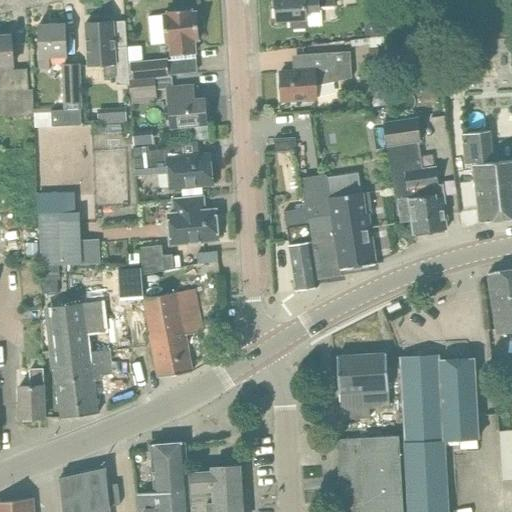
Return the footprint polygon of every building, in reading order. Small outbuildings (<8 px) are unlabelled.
[(275,0),(277,21),(291,21),(291,28),(307,27),(306,11),(319,11),(319,6),(335,5),(334,0),(275,0)] [(162,15),(164,43),(169,42),(171,55),(195,53),(194,40),(199,39),(196,12),(191,12),(191,9),(167,11),(167,14),(162,15)] [(116,85),(129,84),(127,46),(115,47),(113,21),(85,23),(88,65),(103,64),(103,78),(115,77),(116,85)] [(371,22),(365,28),(366,34),(378,33),(377,21),(371,22)] [(67,56),(66,44),(66,24),(38,25),(40,69),(50,68),(50,57),(67,56)] [(33,113),(33,110),(31,89),(28,89),(27,68),(13,69),(11,36),(0,36),(0,107),(1,116),(33,113)] [(370,48),(368,48),(369,62),(383,61),(382,47),(370,48)] [(282,101),(302,100),(316,99),(315,86),(352,78),(350,51),(300,54),(301,70),(280,71),(282,101)] [(180,58),(167,60),(131,63),(132,78),(181,73),(180,58)] [(65,104),(79,103),(78,64),(63,64),(65,104)] [(172,76),(154,77),(155,89),(167,88),(173,87),(172,76)] [(131,94),(155,92),(155,89),(154,77),(130,80),(131,94)] [(171,127),(187,125),(207,123),(204,98),(194,99),(193,85),(173,87),(167,88),(171,127)] [(82,110),(52,111),(53,126),(83,125),(82,110)] [(431,147),(448,145),(446,116),(428,117),(431,147)] [(398,200),(398,201),(401,221),(412,220),(414,234),(446,229),(445,220),(447,219),(443,196),(435,197),(434,185),(438,184),(436,167),(422,169),(418,141),(420,141),(417,118),(384,123),(395,201),(398,200)] [(473,164),(477,202),(479,222),(511,218),(511,159),(492,162),(489,130),(462,132),(465,165),(473,164)] [(295,137),(294,137),(274,139),(275,152),(296,151),(295,137)] [(182,143),(162,144),(145,146),(148,174),(169,172),(170,188),(212,184),(209,154),(183,157),(182,143)] [(326,175),(300,179),(305,210),(307,218),(308,221),(309,225),(317,284),(319,283),(318,278),(341,275),(340,269),(375,264),(372,244),(370,229),(370,225),(367,210),(371,209),(369,192),(329,198),(326,177),(326,175)] [(201,185),(181,187),(183,198),(202,197),(201,185)] [(202,197),(183,198),(173,200),(174,214),(168,214),(171,244),(218,240),(215,210),(204,211),(202,197)] [(296,226),(286,227),(288,241),(296,290),(318,287),(317,284),(309,225),(308,221),(307,218),(305,210),(295,212),(294,209),(293,210),(296,226)] [(53,211),(38,212),(41,264),(82,262),(80,210),(78,210),(53,211)] [(27,243),(27,255),(37,255),(37,243),(27,243)] [(162,243),(141,245),(144,272),(175,266),(173,252),(163,253),(162,243)] [(215,252),(197,253),(197,263),(216,261),(215,252)] [(511,268),(487,273),(491,292),(496,333),(503,332),(504,336),(511,334),(511,268)] [(60,269),(44,269),(44,280),(60,280),(60,269)] [(59,281),(46,281),(46,294),(59,294),(59,281)] [(184,324),(201,321),(195,288),(175,291),(143,297),(150,334),(185,328),(184,324)] [(96,302),(46,308),(56,386),(60,418),(98,413),(94,381),(101,380),(101,375),(112,374),(109,349),(91,352),(89,334),(107,332),(103,301),(96,302)] [(185,328),(150,334),(154,358),(158,377),(192,371),(185,335),(202,332),(201,321),(184,324),(185,328)] [(209,333),(205,339),(206,345),(223,342),(220,327),(209,329),(209,333)] [(390,405),(387,375),(386,353),(337,356),(341,419),(361,418),(370,417),(369,397),(377,397),(378,406),(390,405)] [(405,443),(444,441),(478,439),(474,358),(440,360),(440,354),(400,356),(401,376),(405,443)] [(18,385),(19,398),(20,418),(45,417),(44,397),(43,385),(42,385),(42,369),(30,369),(30,385),(18,385)] [(403,511),(399,435),(337,439),(341,511),(403,511)] [(190,511),(187,469),(185,441),(150,444),(154,492),(137,493),(138,511),(190,511)] [(449,511),(444,441),(405,443),(410,511),(449,511)] [(242,511),(240,471),(244,470),(243,456),(223,458),(223,466),(187,469),(190,511),(242,511)] [(109,511),(109,506),(120,504),(118,486),(107,488),(105,467),(82,473),(85,511),(109,511)] [(85,511),(82,473),(59,478),(62,511),(85,511)] [(33,511),(33,497),(0,501),(0,511),(33,511)]
